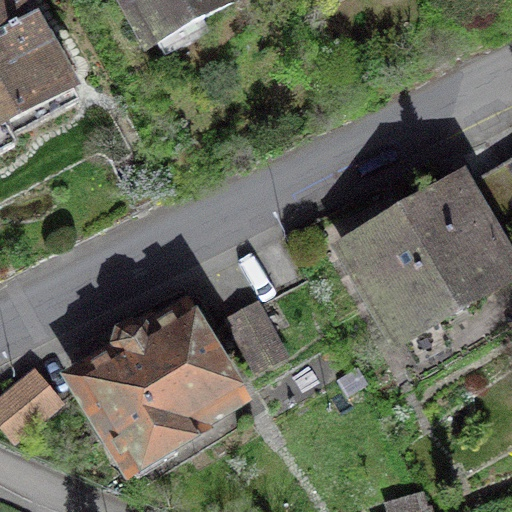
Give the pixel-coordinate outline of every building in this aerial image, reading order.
[(0,151),(12,145),(7,137),(75,102),(21,0),(18,0),(0,9),(0,151)] [(232,0),(123,0),(149,46),(233,1),(232,0)] [(0,213),(0,283),(137,216),(108,159),(0,213)] [(511,229),(511,181),(503,166),(349,252),(396,336),(436,315),(438,319),(456,315),(470,301),(468,296),(507,275),(488,242),(511,229)] [(282,357),(254,305),(227,319),(255,372),(282,357)] [(233,401),(181,315),(144,338),(136,324),(112,339),(119,351),(73,379),(134,479),(176,454),(168,441),(233,401)] [(58,403),(33,373),(0,400),(0,427),(11,441),(58,403)]
